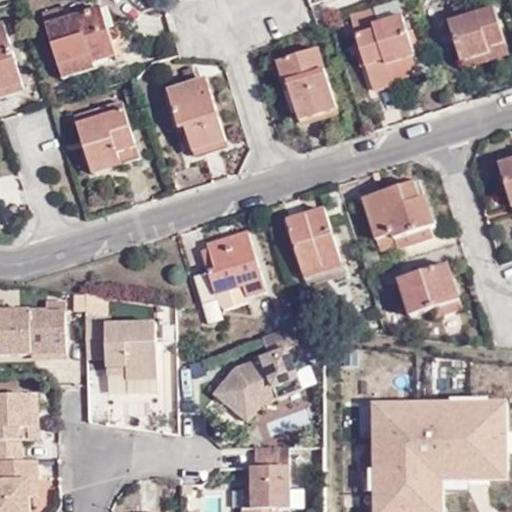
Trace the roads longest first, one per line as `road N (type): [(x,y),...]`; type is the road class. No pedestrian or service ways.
road 1 (residential): [(57,251),(279,182)]
road 2 (residential): [(509,318),(445,130)]
road 3 (residential): [(227,12),(279,182)]
road 4 (residential): [(279,182),(445,130)]
road 5 (residential): [(18,117),(57,251)]
